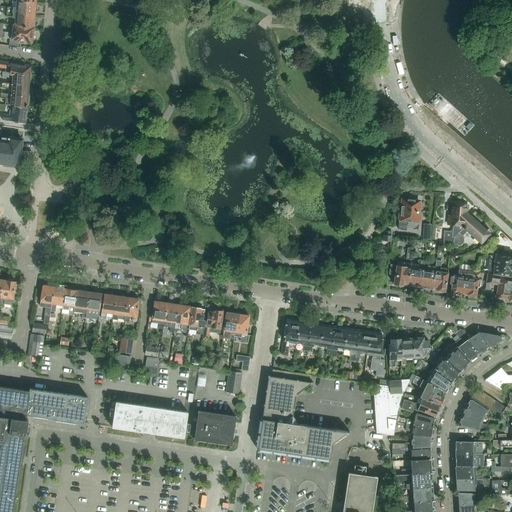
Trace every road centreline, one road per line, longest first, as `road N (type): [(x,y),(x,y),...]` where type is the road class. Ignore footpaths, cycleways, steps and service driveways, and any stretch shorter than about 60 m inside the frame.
road 1 (tertiary): [(511,324),(0,249)]
road 2 (residential): [(511,349),(471,377),(454,403),(443,435),(447,511)]
road 3 (secondary): [(511,211),(418,129),(388,71)]
road 4 (residential): [(56,195),(40,186),(49,56)]
